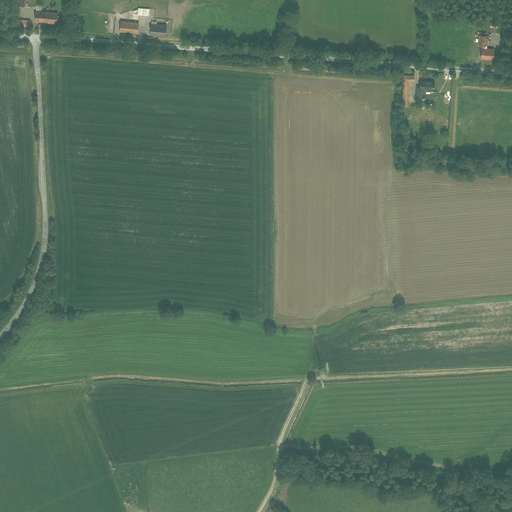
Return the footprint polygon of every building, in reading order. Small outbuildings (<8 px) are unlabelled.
[(57,23),(58,13),(37,11),(36,21),(57,23)] [(137,33),(138,23),(121,21),(120,31),(137,33)] [(166,36),(167,25),(151,24),(151,35),(166,36)] [(494,60),(494,50),(481,49),(480,59),(494,60)] [(414,81),(414,75),(402,75),(403,106),(409,106),(409,81),(414,81)] [(433,94),(434,81),(420,80),(419,93),(433,94)]
